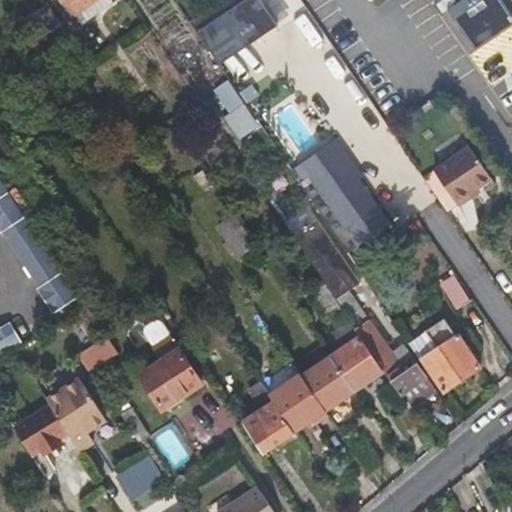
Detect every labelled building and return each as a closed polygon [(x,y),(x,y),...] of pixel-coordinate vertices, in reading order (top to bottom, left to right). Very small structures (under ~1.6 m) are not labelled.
[(95,0),(63,0),(73,14),(95,0)] [(261,0),(243,0),(197,32),(220,65),(279,25),(261,0)] [(429,0),(440,14),(460,0),(429,0)] [(173,51),(181,64),(199,53),(191,39),(173,51)] [(212,90),(241,138),(259,127),(230,79),(212,90)] [(343,162),(355,180),(360,176),(333,139),(298,164),(307,176),(332,158),(338,167),(343,162)] [(457,205),(470,196),(467,192),(477,186),(490,176),(469,146),(432,171),(457,205)] [(387,224),(355,180),(343,162),(338,167),(332,158),(307,176),(357,247),(387,224)] [(54,313),(78,297),(0,180),(0,231),(1,233),(3,232),(41,288),(39,289),(54,313)] [(467,192),(470,196),(479,190),(477,186),(467,192)] [(238,260),(256,248),(234,214),(216,226),(238,260)] [(336,298),(362,281),(320,216),(294,233),(336,298)] [(102,236),(91,220),(78,228),(88,245),(102,236)] [(457,310),(472,300),(455,274),(440,284),(457,310)] [(339,307),(360,338),(384,372),(410,411),(437,393),(414,359),(401,367),(353,298),(339,307)] [(140,329),(127,310),(116,317),(129,337),(140,329)] [(143,328),(153,345),(169,336),(160,319),(143,328)] [(443,321),(426,333),(439,351),(422,362),(444,393),(479,369),(458,337),(455,339),(443,321)] [(0,354),(21,342),(10,323),(0,328),(0,354)] [(439,351),(426,333),(410,345),(422,362),(439,351)] [(202,384),(171,338),(152,350),(158,359),(153,362),(155,366),(141,375),(162,410),(202,384)] [(360,338),(331,357),(355,391),(384,372),(360,338)] [(104,341),(80,352),(89,370),(113,359),(104,341)] [(331,357),(301,377),(325,411),(355,391),(331,357)] [(301,377),(300,375),(268,396),(273,404),(293,432),(325,411),(301,377)] [(79,379),(46,400),(51,408),(65,431),(69,437),(78,451),(92,443),(84,432),(104,419),(79,379)] [(273,404),(242,424),(261,454),(293,432),(273,404)] [(189,405),(176,425),(195,437),(208,417),(189,405)] [(51,408),(15,431),(30,455),(39,448),(43,454),(45,458),(62,448),(59,443),(55,438),(65,431),(51,408)] [(411,411),(410,411),(395,420),(410,442),(424,431),(411,411)] [(126,421),(139,442),(148,436),(134,416),(126,421)] [(69,437),(65,431),(55,438),(59,443),(69,437)] [(383,464),(368,444),(355,453),(370,473),(383,464)] [(30,455),(33,460),(43,454),(39,448),(30,455)] [(161,488),(167,484),(164,480),(158,484),(161,488)] [(174,496),(171,490),(167,484),(161,488),(157,491),(164,503),(174,496)] [(275,511),(259,487),(221,511),(275,511)] [(511,511),(511,499),(503,504),(506,511),(511,511)]
